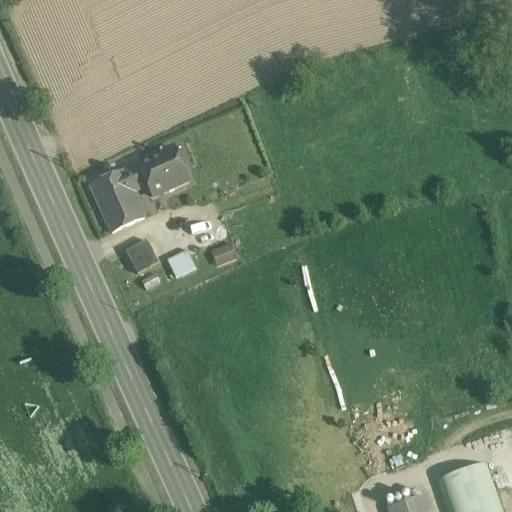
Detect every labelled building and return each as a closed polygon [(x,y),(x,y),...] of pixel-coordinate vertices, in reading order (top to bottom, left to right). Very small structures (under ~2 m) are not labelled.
[(173,150),(138,166),(148,188),(153,199),(188,183),(173,150)] [(138,166),(90,188),(112,235),(145,220),(134,195),(148,188),(138,166)] [(146,243),(126,254),(138,277),(159,265),(146,243)] [(218,266),(238,259),(234,246),(214,253),(218,266)] [(188,253),(167,262),(176,280),(196,271),(188,253)] [(441,480),(449,511),(502,511),(491,467),(441,480)] [(426,511),(422,498),(387,510),(388,511),(426,511)]
